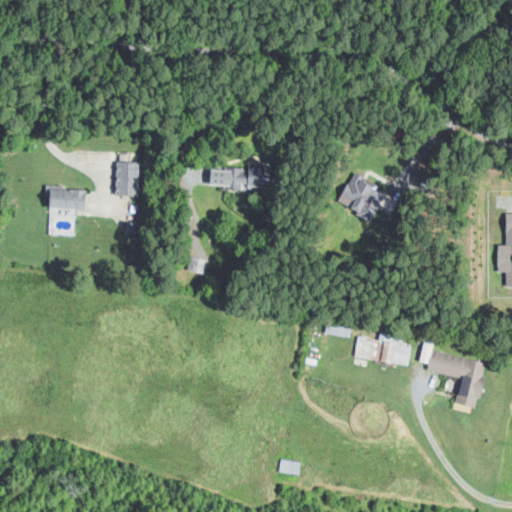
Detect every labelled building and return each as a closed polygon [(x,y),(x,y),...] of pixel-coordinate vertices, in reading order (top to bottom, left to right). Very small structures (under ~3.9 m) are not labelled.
[(116,195),(138,195),(139,161),(117,161),(116,195)] [(211,167),(210,183),(271,187),(272,162),(249,161),(249,169),(211,167)] [(338,200),(372,220),(379,208),(390,214),(400,198),(356,171),(338,200)] [(86,208),(87,188),(51,187),(50,206),(86,208)] [(503,212),(511,212),(511,272),(496,273),(495,242),(504,242),(503,212)] [(355,356),(409,365),(412,345),(398,343),(399,334),(381,331),(380,338),(358,335),(355,356)] [(487,361),(432,349),(434,343),(424,341),(420,360),(429,362),(428,370),(462,377),(457,402),(478,407),(487,361)] [(300,473),(301,460),(281,458),(280,471),(300,473)]
